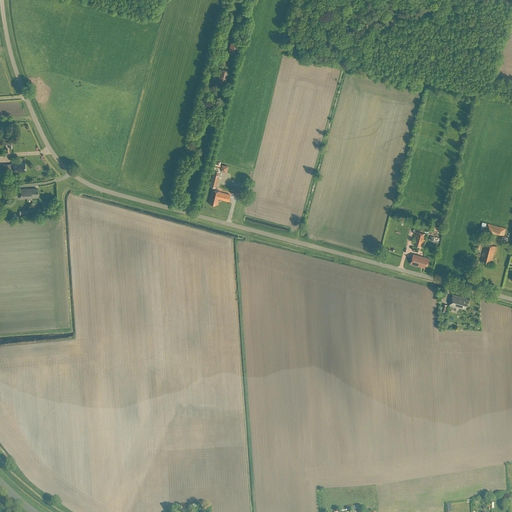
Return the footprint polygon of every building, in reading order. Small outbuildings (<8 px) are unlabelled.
[(239,45),(231,43),(228,54),(236,56),(239,45)] [(225,85),(228,72),(220,70),(217,83),(225,85)] [(13,164),(11,164),(11,171),(14,171),(14,172),(26,171),(25,162),(13,163),(13,164)] [(221,199),(224,200),(228,201),(230,194),(226,194),(220,192),(220,191),(217,190),(217,188),(216,188),(216,187),(219,176),(218,175),(219,172),(219,171),(214,170),(213,170),(210,186),(213,187),(212,189),(208,203),(215,205),(215,204),(217,204),(218,201),(221,199)] [(20,198),(39,198),(38,189),(37,189),(37,188),(19,189),(20,198)] [(488,224),(487,227),(486,227),(486,223),(482,222),(481,229),(483,230),(505,236),(506,229),(488,224)] [(422,247),(426,234),(416,232),(412,245),(422,247)] [(496,252),(497,247),(495,246),(492,245),(493,241),(486,239),(480,261),(488,263),(489,261),(491,262),(494,251),(496,252)] [(427,265),(429,258),(413,254),(410,263),(425,267),(426,264),(427,265)] [(465,308),(468,299),(452,295),(450,304),(460,307),(459,308),(463,308),(465,308)]
